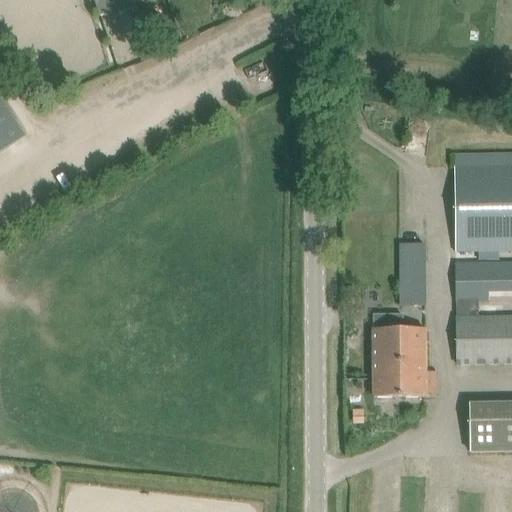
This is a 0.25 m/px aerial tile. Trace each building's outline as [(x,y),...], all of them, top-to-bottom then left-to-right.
[(0,100),(0,153),(25,137),(0,100)] [(511,168),(475,168),(455,169),(456,253),(477,252),(477,260),(500,260),(500,252),(511,252),(511,168)] [(425,245),(400,245),(400,305),(424,305),(424,293),(425,268),(425,245)] [(511,292),(511,264),(456,265),(457,366),(511,365),(511,315),(479,316),(479,302),(488,302),(488,293),(511,292)] [(425,330),(373,330),(374,399),(426,398),(425,330)] [(496,403),(469,404),(470,453),(496,453),(496,403)] [(362,412),(353,412),(353,423),(362,423),(362,412)]
